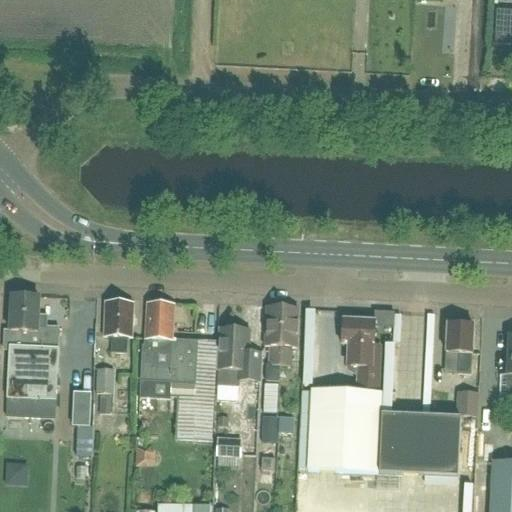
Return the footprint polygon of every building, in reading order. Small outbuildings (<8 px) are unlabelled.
[(511,14),(497,14),(495,48),(511,49),(511,14)] [(4,350),(9,350),(9,351),(57,352),(58,331),(38,331),(38,300),(11,299),(10,334),(4,333),(4,350)] [(120,307),(120,305),(108,305),(108,306),(105,306),(103,340),(111,340),(111,357),(126,358),(127,341),(131,341),(132,307),(120,307)] [(142,349),(140,387),(165,388),(165,401),(171,402),(178,402),(176,443),(212,445),(217,345),(193,344),(172,343),(173,309),(162,308),(159,306),(153,305),(151,308),(147,308),(146,342),(145,349),(142,349)] [(280,368),(282,311),(266,310),(264,349),(270,349),(269,368),(266,367),(265,384),(279,385),(280,368)] [(282,311),(280,368),(290,369),(291,351),(296,351),(298,312),(282,311)] [(374,324),(374,329),(393,330),(394,315),(374,314),(374,324)] [(359,398),(377,398),(379,350),(373,350),(374,324),(343,323),(342,348),(348,349),(347,370),(360,370),(359,398)] [(445,331),(444,341),(447,341),(446,355),(458,356),(457,371),(457,378),(470,378),(471,357),(472,357),(473,329),(448,327),(448,331),(445,331)] [(260,384),(261,356),(249,356),(250,334),(219,332),(217,389),(218,389),(237,389),(237,383),(260,384)] [(58,352),(57,352),(9,351),(7,420),(55,422),(58,352)] [(446,355),(445,370),(457,371),(458,356),(446,355)] [(114,397),(115,373),(97,373),(95,397),(99,397),(98,416),(111,417),(112,397),(114,397)] [(511,377),(506,377),(501,377),(499,403),(511,403),(511,377)] [(140,387),(140,403),(171,404),(171,402),(165,401),(165,388),(140,387)] [(265,387),(263,415),(277,416),(278,388),(265,387)] [(218,389),(217,404),(238,405),(238,390),(237,389),(218,389)] [(476,420),(477,396),(458,395),(457,419),(476,420)] [(381,399),(377,398),(359,398),(310,396),(307,475),(458,481),(461,421),(380,418),(381,399)] [(74,397),(73,431),(77,431),(90,431),(91,398),(74,397)] [(278,434),(293,434),(294,419),(278,419),(278,434)] [(277,446),(278,422),(264,421),(262,445),(277,446)] [(218,422),(218,431),(228,432),(228,422),(218,422)] [(90,431),(77,431),(76,461),(92,461),(93,431),(90,431)] [(241,461),(242,443),(216,442),(215,460),(241,461)] [(137,452),(137,470),(149,470),(154,465),(154,458),(150,452),(137,452)] [(274,475),(275,462),(262,461),(261,474),(274,475)] [(511,511),(511,466),(495,466),(492,511),(511,511)] [(5,490),(27,491),(29,469),(6,468),(5,490)]
